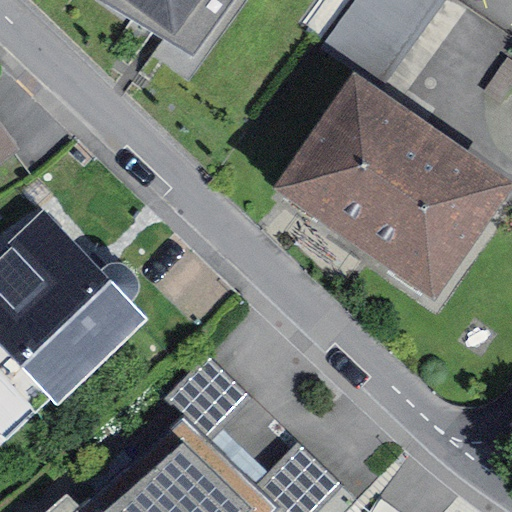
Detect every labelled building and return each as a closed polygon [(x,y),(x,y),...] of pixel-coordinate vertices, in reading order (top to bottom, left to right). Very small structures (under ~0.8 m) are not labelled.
[(70,0),(178,78),(234,0),(70,0)] [(355,0),(316,54),(376,97),(445,0),(355,0)] [(496,202),(335,94),(255,213),(416,321),(496,202)] [(0,165),(17,152),(0,130),(0,165)] [(0,370),(5,371),(47,417),(139,334),(122,315),(126,309),(127,301),(126,293),(121,286),(114,281),(106,279),(97,281),(93,283),(38,222),(0,256),(0,370)] [(60,495),(41,511),(318,511),(343,487),(295,442),(265,473),(221,431),(251,400),(204,355),(159,402),(178,420),(74,508),(60,495)]
